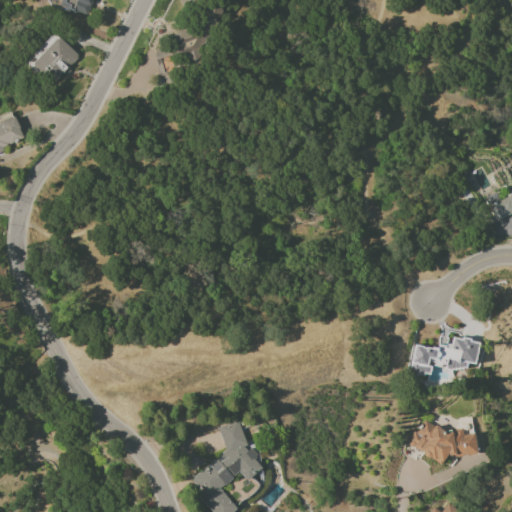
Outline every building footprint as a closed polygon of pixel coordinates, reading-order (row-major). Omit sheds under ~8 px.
[(86,17),(92,0),(55,0),(54,6),(86,17)] [(155,48),(156,74),(174,73),(173,61),(199,60),(198,30),(170,30),(170,47),(155,48)] [(51,85),(78,56),(57,37),(31,65),(51,85)] [(23,138),(15,119),(0,124),(0,152),(4,150),(2,147),(23,138)] [(511,195),(496,202),(495,204),(489,207),(495,221),(511,213),(511,209),(509,203),(511,204),(511,195)] [(414,345),(409,373),(428,377),(430,365),(465,371),(467,363),(474,364),(478,343),(452,338),(450,346),(438,344),(437,349),(414,345)] [(211,511),(232,511),(236,509),(221,492),(220,488),(239,472),(246,481),(261,468),(253,458),(257,455),(244,440),(238,420),(217,427),(225,451),(199,472),(190,480),(199,490),(195,492),(211,511)] [(476,455),(475,433),(461,434),(460,426),(420,429),(420,431),(409,431),(410,452),(423,451),(423,459),(476,455)]
